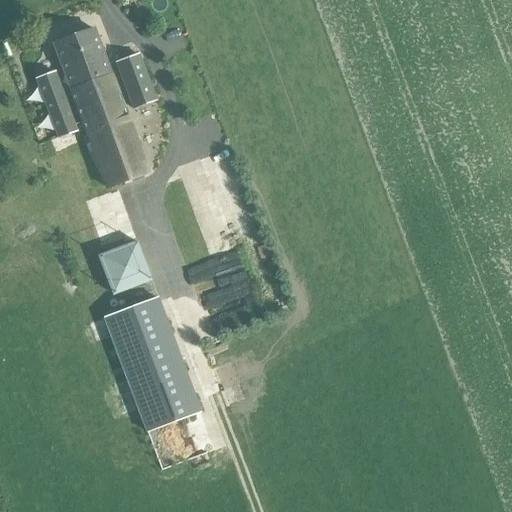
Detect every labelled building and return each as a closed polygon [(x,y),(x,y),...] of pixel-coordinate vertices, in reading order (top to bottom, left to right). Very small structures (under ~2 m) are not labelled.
[(107,191),(148,175),(95,29),(53,44),(107,191)] [(133,110),(156,101),(139,54),(116,63),(133,110)] [(61,201),(98,186),(55,72),(36,79),(58,137),(39,144),(61,201)] [(77,218),(74,236),(86,238),(104,253),(128,244),(132,220),(111,205),(89,214),(88,220),(77,218)] [(136,242),(97,256),(112,295),(151,281),(136,242)] [(199,412),(157,299),(104,318),(147,432),(199,412)]
